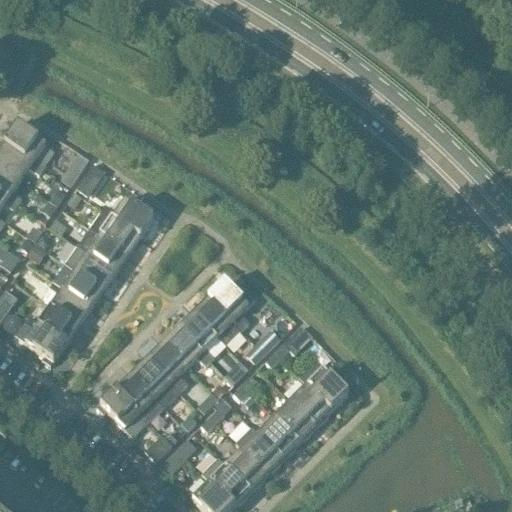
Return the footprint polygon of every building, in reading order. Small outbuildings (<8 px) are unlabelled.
[(36,162),(45,149),(25,135),(27,131),(19,126),(14,134),(14,133),(3,148),(42,174),(46,169),(36,162)] [(42,174),(3,148),(0,152),(0,171),(20,185),(28,173),(38,180),(42,174)] [(11,198),(20,185),(0,171),(0,198),(17,210),(21,204),(11,198)] [(66,176),(59,186),(69,193),(76,182),(66,176)] [(83,185),(75,196),(85,204),(93,193),(83,185)] [(57,195),(49,206),(57,211),(65,200),(57,195)] [(17,210),(0,198),(0,213),(3,209),(13,215),(17,210)] [(152,224),(141,216),(144,212),(138,207),(134,212),(124,204),(115,217),(105,210),(101,216),(139,243),(152,224)] [(139,243),(101,216),(88,233),(127,260),(139,243)] [(127,260),(88,233),(76,251),(114,278),(127,260)] [(40,241),(33,250),(42,257),(46,251),(45,245),(40,241)] [(24,244),(18,253),(25,258),(31,249),(24,244)] [(114,278),(76,251),(64,269),(102,296),(114,278)] [(34,253),(27,262),(38,270),(44,260),(34,253)] [(102,296),(64,269),(51,287),(90,313),(102,296)] [(223,280),(207,295),(210,299),(207,303),(240,336),(248,328),(239,319),(247,312),(255,305),(239,288),(235,292),(223,280)] [(90,313),(51,287),(47,292),(57,299),(49,311),(77,331),(90,313)] [(15,303),(5,296),(0,302),(0,303),(10,311),(15,303)] [(0,324),(10,311),(0,303),(0,324)] [(240,336),(207,303),(191,318),(216,343),(224,351),(240,336)] [(77,331),(49,311),(36,329),(65,349),(77,331)] [(216,343),(191,318),(176,333),(209,366),(214,361),(206,353),(216,343)] [(65,349),(36,329),(27,322),(17,336),(18,344),(44,362),(41,366),(49,371),(55,363),(65,349)] [(209,366),(176,333),(161,348),(185,373),(196,363),(204,371),(209,366)] [(263,360),(280,343),(271,335),(255,351),(263,360)] [(185,373),(161,348),(145,364),(178,397),(186,389),(178,380),(185,373)] [(279,364),(288,355),(282,349),(273,358),(279,364)] [(263,360),(255,351),(246,359),(255,368),(263,360)] [(271,373),(279,364),(273,358),(264,367),(271,373)] [(178,397),(145,364),(130,379),(163,412),(178,397)] [(348,393),(346,390),(345,391),(340,386),(337,389),(315,366),(298,383),(305,390),(330,416),(347,399),(344,396),(348,393)] [(163,412),(130,379),(115,394),(139,419),(148,427),(163,412)] [(247,396),(256,387),(250,381),(241,390),(247,396)] [(241,390),(232,399),(238,405),(239,404),(247,411),(254,404),(247,397),(247,396),(241,390)] [(330,416),(305,390),(289,406),(314,432),(330,416)] [(103,407),(96,414),(102,420),(106,417),(123,435),(132,443),(148,427),(139,419),(115,394),(102,407),(103,407)] [(314,432),(289,406),(272,422),(298,448),(314,432)] [(215,429),(224,419),(218,413),(208,422),(215,429)] [(186,436),(195,427),(189,421),(181,430),(186,436)] [(206,437),(215,429),(208,422),(200,431),(206,437)] [(298,448),(272,422),(256,438),(282,464),(298,448)] [(282,464),(256,438),(251,432),(234,449),(240,454),(266,480),(282,464)] [(93,511),(0,433),(0,511),(93,511)] [(176,446),(167,437),(162,442),(171,451),(176,446)] [(154,468),(171,451),(162,442),(161,441),(144,458),(154,468)] [(185,463),(195,454),(186,445),(176,454),(185,463)] [(168,482),(185,465),(184,464),(185,463),(176,454),(158,472),(168,482)] [(266,480),(240,454),(224,470),(249,496),(266,480)] [(249,496),(224,470),(217,463),(201,479),(208,486),(233,511),(249,496)] [(233,511),(208,486),(191,503),(199,511),(233,511)] [(183,487),(177,493),(186,501),(191,496),(183,487)]
